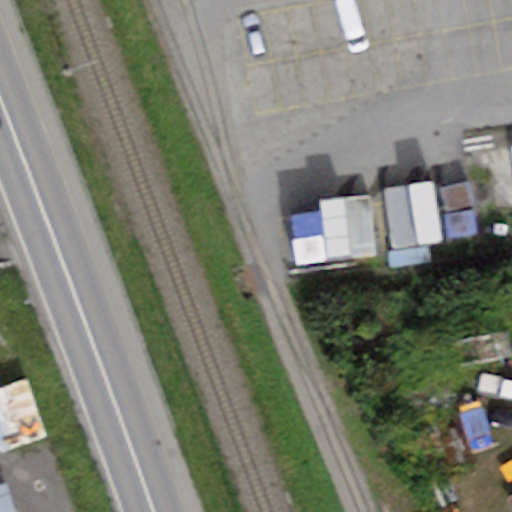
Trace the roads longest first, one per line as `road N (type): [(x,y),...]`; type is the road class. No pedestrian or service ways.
road 1 (residential): [(354,511),(169,22)]
road 2 (primary): [(0,94),(143,511)]
